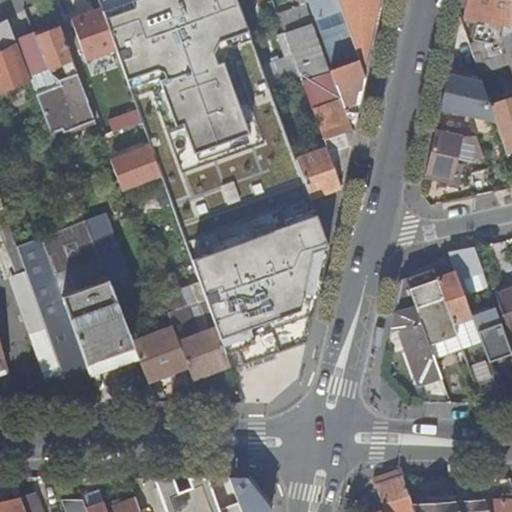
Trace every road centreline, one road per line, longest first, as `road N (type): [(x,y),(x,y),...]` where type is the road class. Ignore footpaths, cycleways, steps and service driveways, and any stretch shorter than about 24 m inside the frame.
road 1 (secondary): [(0,437),(325,439)]
road 2 (tertiary): [(419,0),(369,240)]
road 3 (tertiary): [(369,240),(325,439)]
road 4 (secondary): [(325,439),(511,448)]
road 5 (residential): [(369,240),(511,214)]
